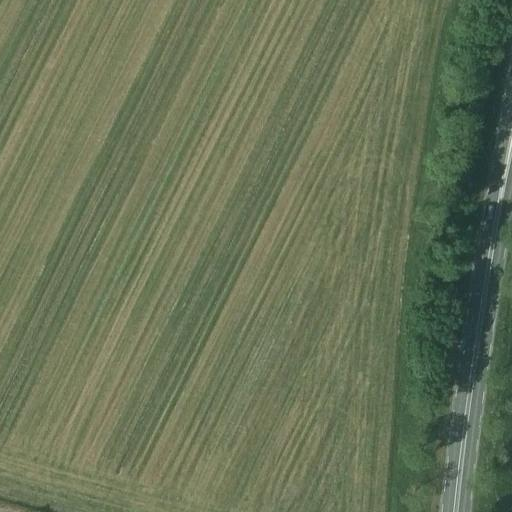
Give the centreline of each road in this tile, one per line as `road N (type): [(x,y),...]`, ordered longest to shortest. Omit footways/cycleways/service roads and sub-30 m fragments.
road 1 (primary): [(455,511),(494,227)]
road 2 (primary): [(511,92),(494,227)]
